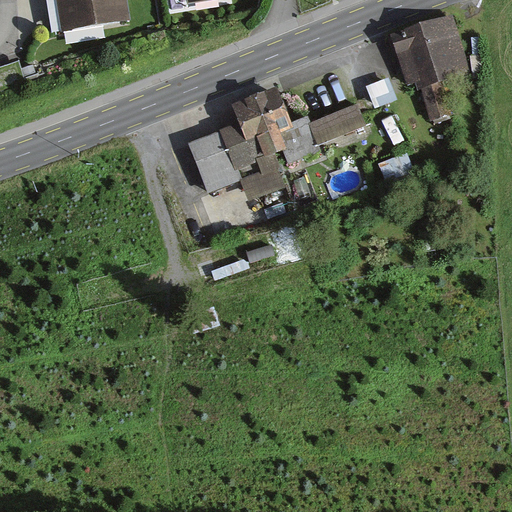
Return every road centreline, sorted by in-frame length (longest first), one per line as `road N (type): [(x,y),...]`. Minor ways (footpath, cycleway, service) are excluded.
road 1 (secondary): [(415,0),(0,160)]
road 2 (unknown): [(144,106),(175,293)]
